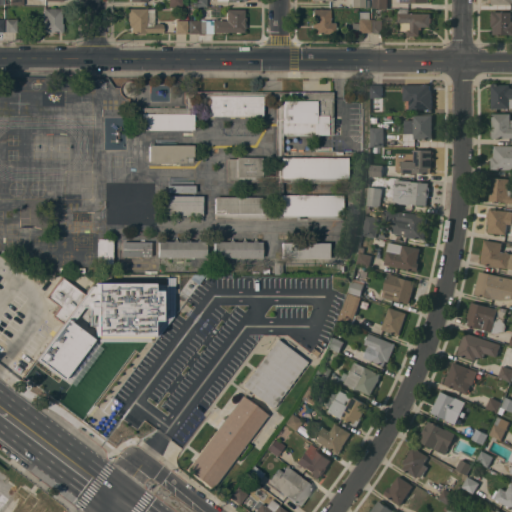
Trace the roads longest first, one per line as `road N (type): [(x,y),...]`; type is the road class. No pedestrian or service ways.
road 1 (residential): [(463,0),(460,204),(447,281),(405,401),(332,511)]
road 2 (tertiary): [(511,61),(0,58)]
road 3 (primary): [(122,487),(0,395)]
road 4 (primary): [(0,428),(106,510)]
road 5 (residential): [(140,461),(34,379)]
